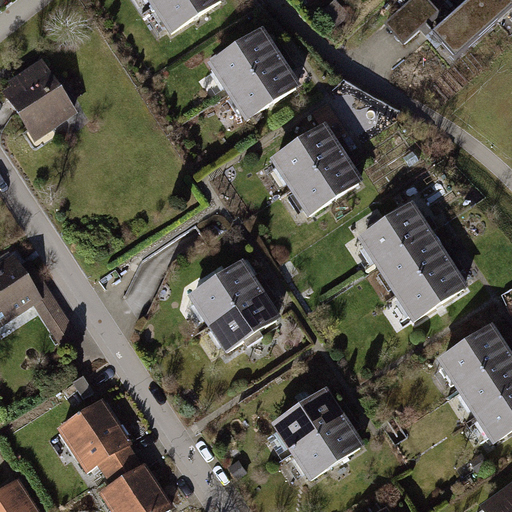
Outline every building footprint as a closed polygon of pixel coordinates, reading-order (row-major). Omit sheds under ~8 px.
[(141,0),(148,11),(165,0),(141,0)] [(219,0),(166,0),(148,11),(168,44),(225,8),(219,0)] [(511,0),(423,0),(414,7),(453,56),(511,9),(511,0)] [(330,2),(314,17),(329,33),(345,18),(330,2)] [(259,32),(204,68),(222,98),(277,61),(259,32)] [(222,98),(242,128),(297,91),(277,61),(222,98)] [(36,72),(3,93),(31,138),(65,117),(36,72)] [(342,160),(320,129),(265,165),(287,197),(342,160)] [(287,197),(306,224),(360,187),(342,160),(287,197)] [(406,208),(355,242),(373,270),(424,235),(406,208)] [(424,235),(373,270),(391,297),(442,263),(424,235)] [(29,258),(0,275),(0,330),(34,311),(58,352),(77,340),(29,258)] [(442,263),(392,297),(410,324),(461,290),(442,263)] [(245,270),(188,304),(206,334),(263,300),(245,270)] [(206,334),(223,359),(280,325),(263,300),(206,334)] [(487,333),(436,367),(455,395),(506,360),(487,333)] [(511,369),(506,361),(455,395),(473,422),(511,395),(511,369)] [(511,395),(473,422),(492,449),(511,435),(511,395)] [(326,397),(270,432),(285,456),(341,421),(326,397)] [(106,407),(59,435),(94,496),(142,468),(106,407)] [(285,456),(304,482),(360,447),(341,421),(285,456)] [(94,496),(103,511),(168,511),(142,468),(94,496)] [(38,511),(21,484),(0,496),(0,511),(38,511)] [(511,511),(511,484),(483,506),(486,511),(511,511)]
